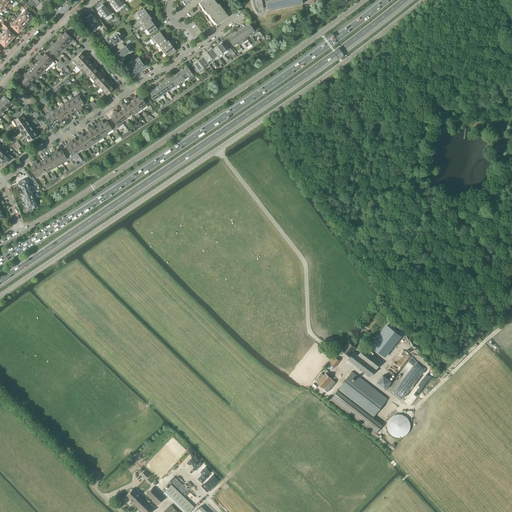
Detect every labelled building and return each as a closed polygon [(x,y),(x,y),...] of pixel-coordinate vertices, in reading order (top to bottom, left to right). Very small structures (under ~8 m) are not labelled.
[(126,5),(121,0),(109,0),(109,1),(110,1),(111,1),(111,2),(110,3),(116,12),(123,7),(124,7),(123,7),(126,5)] [(223,12),(218,6),(217,6),(212,0),(202,0),(199,3),(201,6),(202,6),(206,11),(205,11),(207,15),(208,14),(210,17),(211,16),(214,21),(214,22),(216,25),(228,16),(224,11),(223,12)] [(252,0),(252,1),(252,2),(253,4),(253,6),(254,7),(254,8),(255,10),(256,11),(256,12),(257,13),(258,14),(264,11),(263,10),(267,10),(267,11),(275,9),(275,10),(276,10),(278,9),(279,9),(280,9),(280,8),(282,8),(283,8),(285,8),(286,8),(287,7),(289,6),(289,7),(291,7),(292,7),(293,6),(294,6),(294,5),(302,4),(301,0),(252,0)] [(22,1),(19,4),(24,9),(22,11),(23,12),(20,15),(28,22),(33,17),(26,11),(29,8),(22,1)] [(114,14),(107,5),(105,7),(102,4),(103,5),(98,9),(97,9),(98,10),(99,10),(99,11),(97,12),(101,17),(103,15),(107,21),(112,17),(112,18),(112,17),(111,16),(114,14)] [(140,19),(147,13),(144,8),(136,14),(140,19)] [(95,14),(92,16),(90,13),(90,14),(86,18),(85,18),(85,19),(86,19),(87,19),(87,20),(86,22),(92,30),(99,25),(99,26),(99,25),(101,23),(95,14)] [(143,25),(151,18),(147,13),(140,19),(144,23),(142,24),(143,25)] [(23,27),(28,22),(20,15),(16,20),(23,27)] [(146,29),(153,24),(150,19),(151,18),(143,25),(146,29)] [(18,32),(23,27),(16,20),(13,23),(11,22),(9,24),(18,32)] [(5,24),(2,21),(0,23),(0,24),(5,29),(4,30),(5,31),(2,34),(9,41),(14,36),(7,29),(9,27),(5,24)] [(146,29),(150,34),(157,29),(153,24),(146,29)] [(254,27),(252,28),(249,24),(245,27),(250,35),(252,37),(258,32),(254,27)] [(246,38),(250,35),(245,27),(241,30),(246,38)] [(242,41),(246,38),(241,30),(236,32),(242,41)] [(60,35),(70,45),(74,40),(65,32),(62,35),(61,34),(60,35)] [(119,33),(118,32),(117,32),(116,32),(115,32),(109,38),(110,39),(107,41),(111,47),(115,43),(118,46),(122,43),(124,42),(121,39),(122,38),(119,35),(120,34),(119,33)] [(156,43),(164,37),(160,32),(153,38),(156,43)] [(238,43),(242,41),(236,32),(232,35),(238,43)] [(0,41),(5,46),(9,41),(2,34),(0,36),(0,41)] [(65,49),(70,45),(60,35),(58,37),(59,38),(57,41),(65,49)] [(233,47),(238,43),(232,35),(228,38),(233,47)] [(160,47),(168,41),(167,42),(164,37),(156,43),(160,47)] [(61,54),(65,49),(57,41),(54,43),(53,42),(51,44),(61,54)] [(165,51),(172,46),(168,41),(160,47),(160,48),(161,47),(165,51)] [(227,50),(224,45),(222,42),(217,46),(222,53),(227,50)] [(127,45),(125,46),(122,43),(118,46),(117,47),(119,50),(116,53),(120,58),(122,56),(123,58),(132,51),(127,45)] [(57,58),(61,54),(51,44),(50,46),(51,47),(48,50),(57,58)] [(172,46),(165,51),(169,56),(176,51),(172,46)] [(218,57),(222,53),(217,46),(212,49),(211,48),(218,57)] [(217,57),(218,57),(211,48),(206,52),(212,59),(217,56),(217,57)] [(207,63),(212,59),(206,52),(202,56),(208,64),(207,63)] [(40,57),(49,66),(54,62),(45,53),(42,56),(41,55),(40,57)] [(78,64),(86,56),(85,55),(84,56),(81,53),(74,59),(78,64)] [(82,68),(89,62),(87,59),(88,58),(86,56),(78,64),(82,68)] [(203,68),(208,64),(202,56),(201,56),(202,57),(198,60),(203,68)] [(45,70),(49,66),(40,57),(38,58),(39,59),(36,62),(45,70)] [(146,64),(144,65),(138,57),(131,63),(133,66),(131,67),(135,72),(138,70),(140,73),(148,67),(146,64)] [(205,70),(203,68),(198,60),(193,64),(193,65),(192,66),(197,73),(198,71),(198,72),(200,70),(201,72),(205,70)] [(41,75),(45,70),(36,62),(34,65),(33,64),(31,65),(41,75)] [(86,73),(95,65),(93,64),(92,65),(89,62),(82,68),(86,73)] [(37,79),(41,75),(31,65),(29,67),(30,68),(28,71),(35,77),(37,79)] [(90,77),(98,71),(95,68),(96,67),(95,65),(86,73),(90,77)] [(188,78),(193,75),(187,66),(183,70),(188,78)] [(184,80),(188,78),(183,70),(178,72),(184,80)] [(31,82),(35,77),(28,71),(25,73),(24,72),(23,74),(31,82)] [(94,82),(103,74),(101,72),(100,73),(98,71),(90,77),(94,82)] [(180,83),(184,80),(178,72),(174,75),(180,83)] [(33,83),(31,82),(23,74),(21,76),(22,77),(19,80),(28,88),(33,83)] [(99,86),(106,80),(103,77),(104,76),(103,74),(94,82),(99,86)] [(176,86),(180,83),(174,75),(170,78),(176,86)] [(171,89),(176,86),(170,78),(166,81),(171,89)] [(103,91),(111,83),(109,81),(108,82),(106,80),(99,86),(103,91)] [(167,92),(171,89),(166,81),(162,84),(167,92)] [(103,91),(101,92),(105,97),(114,89),(111,86),(112,85),(111,83),(103,91)] [(163,95),(167,92),(162,84),(158,87),(163,95)] [(159,98),(163,95),(158,87),(153,90),(159,98)] [(154,101),(159,98),(153,90),(149,93),(154,101)] [(86,101),(82,95),(79,97),(78,94),(73,98),(80,109),(82,108),(81,107),(84,104),(83,103),(86,101)] [(8,109),(13,104),(8,98),(8,97),(5,95),(0,100),(8,109)] [(134,98),(142,109),(147,106),(140,96),(137,98),(136,97),(134,98)] [(78,110),(80,109),(73,98),(67,101),(74,111),(77,109),(78,110)] [(137,113),(142,109),(134,98),(132,100),(133,101),(130,103),(137,113)] [(4,114),(8,109),(0,100),(0,109),(4,113),(4,114)] [(71,113),(74,111),(67,101),(62,104),(64,106),(70,116),(72,114),(71,113)] [(133,117),(137,113),(130,103),(127,106),(126,104),(124,106),(133,117)] [(68,117),(70,116),(64,106),(59,110),(64,118),(67,116),(68,117)] [(128,120),(133,117),(124,106),(123,107),(123,108),(121,111),(128,120)] [(64,118),(59,110),(57,107),(52,111),(54,113),(60,122),(62,121),(61,120),(64,118)] [(124,124),(128,120),(121,111),(118,113),(117,112),(115,113),(124,124)] [(58,123),(60,122),(54,113),(48,116),(49,117),(46,118),(50,124),(53,123),(54,124),(57,122),(58,123)] [(116,129),(124,124),(115,113),(113,115),(114,116),(111,118),(112,120),(110,121),(116,129)] [(16,126),(26,119),(22,114),(13,121),(16,126)] [(20,132),(30,125),(26,119),(16,126),(20,132)] [(113,131),(116,129),(110,121),(108,123),(107,121),(104,123),(103,122),(101,123),(107,133),(112,129),(113,131)] [(108,135),(107,133),(101,123),(99,125),(100,126),(97,128),(104,138),(108,135)] [(24,137),(34,130),(30,125),(20,132),(24,137)] [(98,141),(104,138),(97,128),(94,130),(93,129),(91,130),(98,141)] [(34,130),(24,137),(27,142),(37,136),(34,130)] [(93,145),(98,141),(91,130),(89,131),(90,132),(87,134),(93,145)] [(88,148),(93,145),(87,134),(84,136),(83,135),(81,137),(87,146),(88,148)] [(82,149),(87,146),(81,137),(79,138),(80,139),(77,141),(82,149)] [(77,152),(82,149),(77,141),(73,143),(73,142),(71,143),(77,152)] [(19,150),(18,149),(14,143),(11,146),(17,151),(19,150)] [(72,156),(77,152),(71,143),(69,144),(70,146),(66,148),(67,149),(65,151),(70,159),(73,158),(72,156)] [(70,159),(65,151),(63,152),(62,150),(59,152),(58,151),(56,152),(61,162),(63,164),(70,159)] [(56,165),(61,162),(56,152),(54,153),(54,154),(51,156),(56,165)] [(7,162),(10,159),(4,154),(0,157),(0,163),(2,165),(6,161),(7,162)] [(57,167),(56,165),(51,156),(48,158),(47,157),(45,158),(52,170),(57,167)] [(47,173),(52,170),(45,158),(43,159),(44,160),(41,162),(46,170),(47,173)] [(40,173),(46,170),(41,162),(38,164),(37,162),(35,164),(40,173)] [(41,175),(40,173),(35,164),(33,165),(33,166),(30,168),(36,178),(41,175)] [(21,189),(29,186),(26,179),(23,180),(24,181),(18,183),(19,186),(19,187),(19,189),(20,189),(21,189)] [(23,195),(32,192),(30,186),(29,186),(21,189),(22,192),(21,193),(22,195),(23,195)] [(34,191),(32,192),(23,195),(24,198),(23,199),(24,201),(25,201),(25,202),(35,198),(36,197),(34,191)] [(32,208),(37,206),(35,201),(36,201),(35,198),(25,202),(26,204),(25,205),(26,207),(27,208),(28,208),(32,206),(32,208)] [(394,329),(377,352),(385,357),(402,335),(394,329)] [(382,362),(374,356),(364,348),(359,355),(353,351),(356,348),(350,343),(341,354),(348,360),(370,377),(382,362)] [(340,361),(336,358),(333,356),(328,362),(335,368),(340,361)] [(382,426),(372,419),(388,399),(352,372),(339,388),(331,399),(376,434),(382,426)] [(336,382),(332,379),(326,373),(317,383),(328,392),(336,382)] [(391,382),(384,376),(377,383),(385,389),(391,382)] [(406,416),(404,415),(403,415),(401,414),(400,414),(398,414),(396,415),(394,415),(392,416),(391,417),(390,419),(389,420),(388,422),(387,424),(387,426),(387,428),(388,429),(388,431),(389,432),(390,433),(391,435),(392,436),(394,437),(396,437),(398,438),(400,438),(402,437),(404,437),(405,436),(407,435),(408,433),(409,432),(410,430),(411,428),(411,426),(411,424),(410,422),(409,421),(408,419),(407,418),(406,416)] [(164,492),(167,495),(184,511),(189,511),(192,509),(169,486),(164,492)] [(147,494),(158,504),(164,498),(153,487),(147,494)] [(150,511),(153,509),(133,489),(126,496),(142,511),(150,511)]
